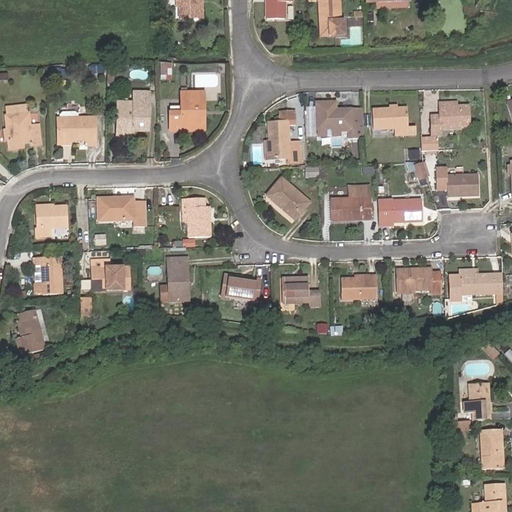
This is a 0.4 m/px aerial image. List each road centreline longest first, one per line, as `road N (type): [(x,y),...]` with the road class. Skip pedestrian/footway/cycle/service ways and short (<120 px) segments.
road 1 (residential): [(487,233),(427,248),(279,246),(253,228),(214,170)]
road 2 (residential): [(214,170),(29,184),(14,195),(0,242)]
road 3 (residential): [(511,70),(262,78)]
